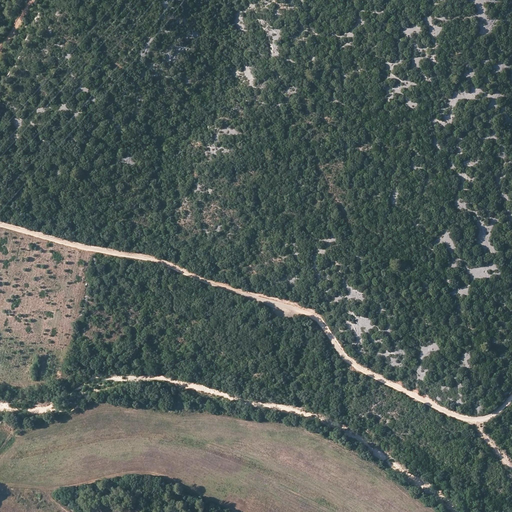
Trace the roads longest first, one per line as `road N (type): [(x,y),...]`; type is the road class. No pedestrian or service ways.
road 1 (track): [(511,397),(486,418),(450,414),(356,368),(308,312),(151,259),(0,224)]
road 2 (track): [(233,511),(150,473),(62,487)]
